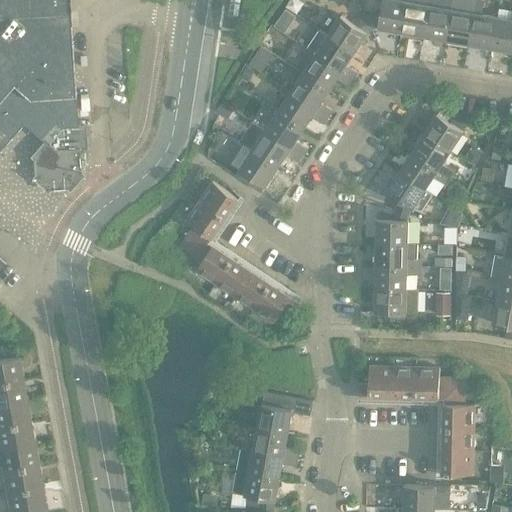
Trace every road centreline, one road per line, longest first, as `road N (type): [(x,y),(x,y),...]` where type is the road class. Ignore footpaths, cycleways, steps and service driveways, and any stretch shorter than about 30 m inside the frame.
road 1 (tertiary): [(71,280),(71,257),(93,216),(165,154),(194,0)]
road 2 (residential): [(511,89),(391,77),(342,162),(315,255)]
road 3 (tertiary): [(113,511),(71,280)]
road 4 (residential): [(315,255),(343,439)]
